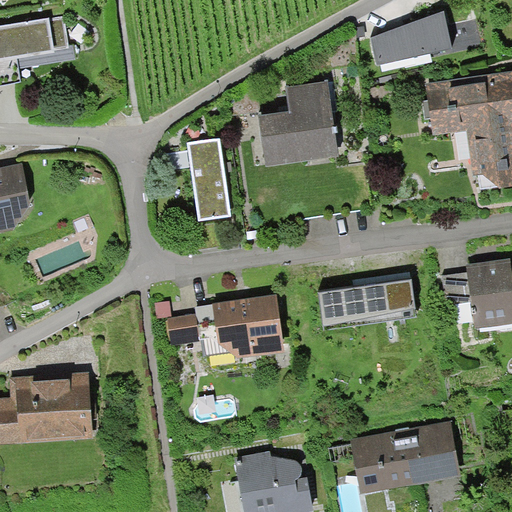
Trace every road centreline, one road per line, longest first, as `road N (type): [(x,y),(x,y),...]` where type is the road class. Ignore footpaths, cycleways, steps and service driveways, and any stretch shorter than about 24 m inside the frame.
road 1 (residential): [(139,272),(378,248),(511,225)]
road 2 (residential): [(377,0),(121,145)]
road 3 (residential): [(0,351),(139,272)]
road 4 (residential): [(121,145),(139,272)]
road 5 (residential): [(121,145),(0,140)]
